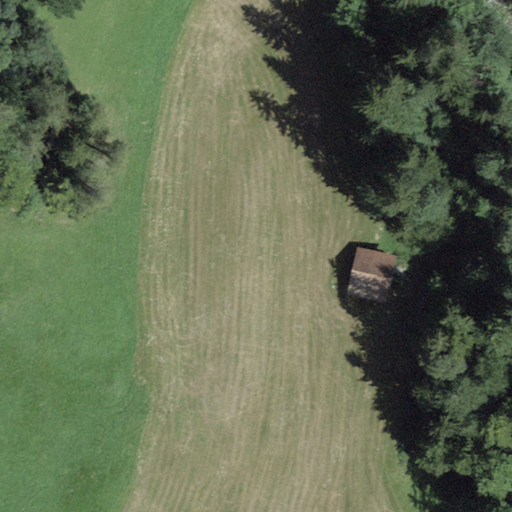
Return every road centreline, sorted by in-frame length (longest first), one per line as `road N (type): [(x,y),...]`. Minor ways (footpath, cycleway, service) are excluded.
road 1 (track): [(482,283),(433,92),(392,0)]
road 2 (track): [(511,363),(482,283),(455,283),(436,318)]
